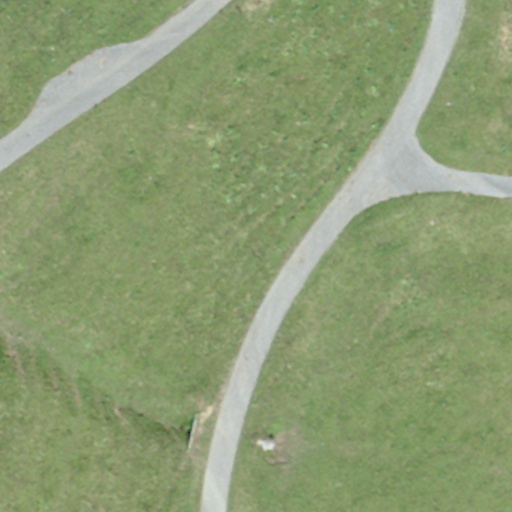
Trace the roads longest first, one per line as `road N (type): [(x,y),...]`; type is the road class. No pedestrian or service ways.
road 1 (unclassified): [(204,511),(214,425),(267,294),(373,155),(433,41),(436,0)]
road 2 (unclassified): [(195,0),(0,141)]
